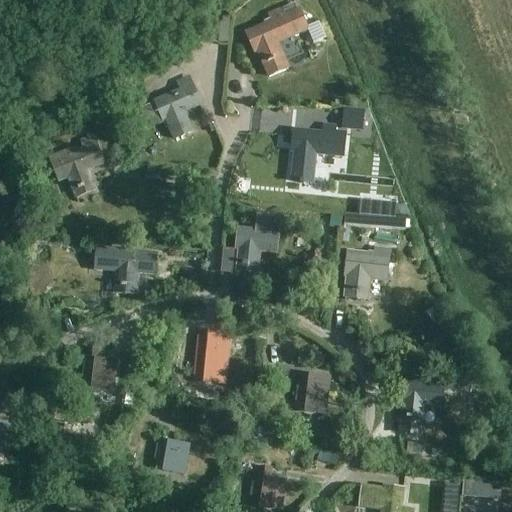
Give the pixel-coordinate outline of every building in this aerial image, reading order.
[(257,54),(265,74),(267,78),(290,68),(279,45),(308,32),(308,31),(307,29),(299,11),(285,17),(281,8),(267,14),(270,21),(245,33),(255,55),(257,54)] [(318,24),(307,29),(308,31),(308,32),(314,45),(325,39),(318,24)] [(154,102),(154,103),(158,112),(163,124),(166,123),(173,141),(195,133),(187,114),(203,107),(190,77),(176,84),(179,91),(154,102)] [(139,119),(158,112),(154,103),(136,111),(139,119)] [(362,132),(364,114),(344,112),(342,129),(362,132)] [(322,132),(293,129),(291,153),(294,153),(292,174),(314,177),(317,156),(334,157),(337,126),(323,124),(322,132)] [(59,183),(65,181),(68,180),(75,199),(98,191),(90,172),(105,165),(94,135),(80,141),(82,148),(50,161),(59,183)] [(141,151),(134,150),(133,163),(145,164),(146,157),(141,151)] [(371,217),(372,202),(360,201),(359,216),(371,217)] [(0,227),(13,222),(8,211),(0,214),(0,227)] [(341,218),(331,216),(329,228),(340,229),(341,218)] [(237,251),(235,271),(258,274),(261,254),(277,255),(280,224),(267,222),(266,231),(237,228),(234,251),(237,251)] [(94,271),(112,274),(116,274),(114,294),(137,295),(139,276),(156,277),(157,253),(116,249),(97,246),(94,271)] [(388,283),(392,250),(378,248),(377,256),(347,253),(344,278),(346,279),(344,299),(369,302),(371,282),(388,283)] [(0,264),(13,265),(13,251),(0,250),(0,264)] [(438,331),(452,321),(439,304),(425,314),(438,331)] [(426,345),(436,360),(457,344),(447,330),(426,345)] [(194,371),(227,374),(230,344),(209,342),(210,333),(198,332),(194,371)] [(81,386),(113,393),(117,363),(97,360),(99,351),(88,349),(81,386)] [(296,411),(327,416),(331,385),(300,380),(296,411)] [(420,436),(421,426),(422,419),(423,405),(441,406),(443,387),(402,382),(400,402),(402,402),(400,417),(400,424),(399,434),(420,436)] [(25,409),(27,409),(38,410),(39,394),(26,393),(25,409)] [(0,453),(11,455),(13,423),(0,421),(0,453)] [(48,424),(46,436),(57,437),(58,425),(48,424)] [(239,440),(250,445),(256,430),(245,425),(239,440)] [(153,470),(186,476),(190,445),(158,439),(153,470)] [(325,462),(335,466),(338,460),(327,455),(325,462)] [(283,511),(287,480),(271,478),(272,468),(254,466),(248,506),(283,511)] [(106,468),(105,482),(119,483),(120,469),(106,468)] [(463,481),(462,497),(481,499),(482,483),(463,481)] [(215,482),(207,492),(219,501),(227,491),(215,482)] [(379,511),(403,511),(406,489),(383,485),(383,489),(361,486),(358,509),(379,511)] [(56,503),(54,511),(96,511),(97,510),(56,503)]
